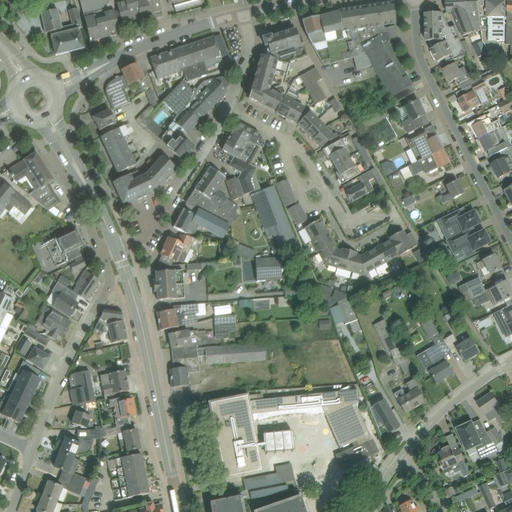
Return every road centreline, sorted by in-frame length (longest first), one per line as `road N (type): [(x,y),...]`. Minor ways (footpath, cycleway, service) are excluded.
road 1 (secondary): [(179,511),(138,313),(115,247)]
road 2 (residential): [(511,244),(431,83),(415,0)]
road 3 (residential): [(34,452),(80,334),(109,289),(101,253)]
road 4 (residential): [(230,110),(150,227),(127,242)]
road 5 (residential): [(399,459),(440,414),(511,358)]
road 6 (secondary): [(109,63),(244,14)]
road 7 (residential): [(57,147),(51,158),(101,253)]
